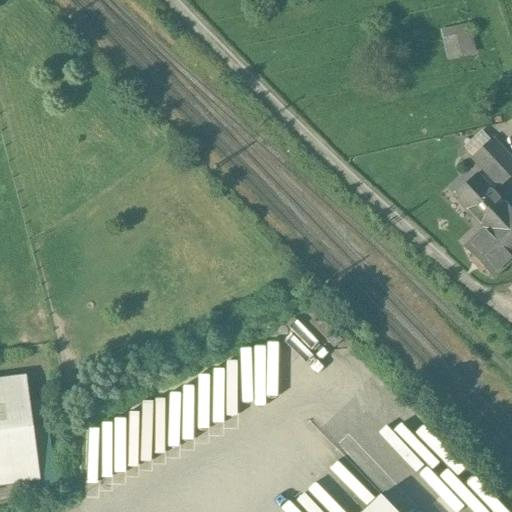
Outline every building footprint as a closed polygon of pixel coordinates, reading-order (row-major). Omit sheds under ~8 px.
[(481,52),(472,21),(446,29),(453,57),(481,52)] [(482,131),(464,148),(473,157),(491,140),(482,131)] [(473,157),(472,158),(483,171),(504,151),(492,139),(491,140),(473,157)] [(511,174),(511,160),(504,151),(483,171),(498,187),(511,174)] [(506,207),(475,174),(453,195),(483,228),(463,247),(493,279),(511,260),(511,211),(506,206),(506,207)] [(342,341),(317,315),(309,323),(334,348),(342,341)] [(25,376),(0,379),(0,486),(40,482),(25,376)] [(364,511),(394,511),(380,497),(364,511)]
